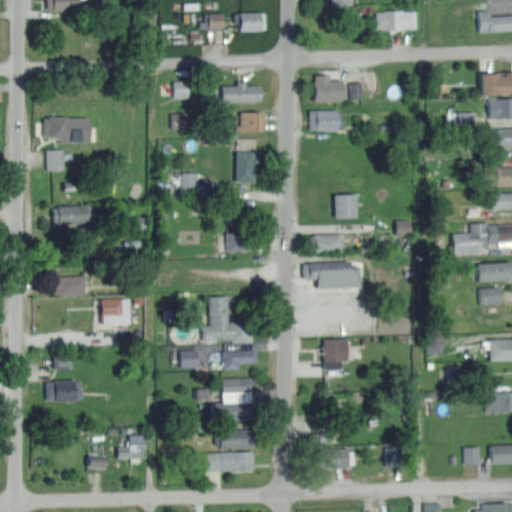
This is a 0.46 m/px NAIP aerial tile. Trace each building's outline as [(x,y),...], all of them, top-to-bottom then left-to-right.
[(51,10),(51,8),(45,8),(45,0),(76,0),(77,9),(51,10)] [(384,29),(384,27),(375,27),(374,11),(383,11),(383,10),(416,9),(416,28),(384,29)] [(511,13),(511,30),(476,32),(475,10),(488,9),(488,14),(511,13)] [(238,30),(238,22),(233,22),(233,12),(259,11),(259,12),(263,12),(264,29),(238,30)] [(223,13),(207,13),(207,28),(223,28),(223,13)] [(502,76),(502,73),(511,73),(511,91),(493,91),(493,94),(477,94),(477,74),(494,74),(494,76),(502,76)] [(312,101),(311,80),(313,80),(313,75),(327,75),(327,80),(341,80),(341,83),(343,83),(343,96),(340,96),(340,101),(312,101)] [(188,80),(172,80),(172,98),(188,97),(188,80)] [(222,102),(222,85),(235,84),(235,81),(244,81),(245,85),(255,85),(255,87),(259,86),(259,100),(222,102)] [(350,98),(362,98),(361,82),(349,82),(350,98)] [(511,116),(511,117),(487,118),(486,98),(511,97),(511,116)] [(235,130),(235,122),(238,122),(239,111),(259,111),(259,113),(264,113),(263,130),(235,130)] [(336,129),(308,129),(307,111),(340,111),(340,119),(341,119),(341,128),(336,128),(336,129)] [(475,124),(475,111),(457,111),(457,124),(475,124)] [(170,128),(184,128),(184,112),(170,113),(170,128)] [(87,140),(62,140),(62,138),(45,138),(45,136),(42,136),(42,118),(45,118),(46,116),(88,116),(87,140)] [(511,128),(511,145),(488,145),(488,127),(511,128)] [(254,180),(234,180),(233,149),(253,148),(254,180)] [(63,170),(62,149),(45,149),(45,170),(63,170)] [(511,166),(511,185),(482,185),(482,166),(511,166)] [(180,190),(196,191),(196,173),(181,172),(180,190)] [(511,193),(511,208),(486,208),(487,192),(511,193)] [(355,215),(333,215),(332,194),(354,193),(355,215)] [(87,221),(82,221),(82,222),(51,223),(51,207),(56,207),(56,206),(87,206),(87,221)] [(145,217),(131,216),(130,229),(145,230),(145,217)] [(486,219),(486,223),(511,222),(511,240),(487,241),(487,249),(452,251),(451,231),(470,231),(469,220),(486,219)] [(225,250),(225,232),(254,232),(254,234),(260,233),(260,248),(256,248),(256,250),(225,250)] [(313,252),(313,250),(308,250),(308,235),(312,235),(312,233),(339,233),(340,251),(313,252)] [(315,287),(315,278),(301,277),(301,262),(306,261),(349,261),(349,265),(357,265),(357,285),(349,285),(349,286),(315,287)] [(476,280),(475,262),(510,261),(510,269),(507,269),(508,279),(476,280)] [(83,292),(52,293),(52,278),(57,278),(57,276),(82,276),(82,281),(87,281),(87,291),(83,291),(83,292)] [(478,303),(477,287),(497,286),(498,302),(478,303)] [(228,342),(228,339),(200,340),(200,324),(207,324),(206,295),(224,295),(225,322),(228,322),(228,320),(249,320),(250,341),(228,342)] [(99,299),(124,299),(124,323),(99,323),(99,299)] [(511,359),(486,359),(486,338),(511,337),(511,359)] [(338,366),(323,367),(322,339),(346,338),(346,359),(339,359),(338,366)] [(197,349),(178,350),(179,367),(198,366),(197,349)] [(221,367),(221,350),(255,350),(255,360),(249,360),(249,361),(236,361),(236,367),(221,367)] [(55,368),(70,368),(70,359),(55,358),(55,368)] [(446,369),(446,366),(459,365),(459,374),(462,374),(462,378),(459,378),(459,384),(446,385),(446,369)] [(248,376),(249,401),(251,401),(252,419),(211,420),(211,402),(222,402),(221,377),(248,376)] [(44,399),(44,380),(72,379),(72,381),(78,381),(78,390),(80,390),(80,399),(44,399)] [(511,392),(511,411),(483,413),(482,394),(511,392)] [(347,414),(348,398),(332,397),(332,413),(347,414)] [(309,442),(309,434),(315,434),(315,426),(330,426),(330,442),(309,442)] [(251,442),(251,446),(217,446),(217,428),(257,427),(257,442),(251,442)] [(141,434),(141,440),(143,440),(142,457),(116,456),(117,447),(127,447),(127,433),(141,434)] [(511,461),(489,462),(488,445),(511,444),(511,461)] [(384,466),(395,465),(395,446),(384,447),(384,466)] [(463,464),(478,463),(478,446),(462,446),(463,464)] [(347,467),(318,467),(318,464),(313,464),(313,452),(317,452),(317,448),(346,448),(346,450),(352,450),(352,464),(347,464),(347,467)] [(203,470),(202,453),(251,451),(251,468),(203,470)] [(511,511),(470,511),(470,508),(480,508),(480,502),(506,500),(506,502),(511,501),(511,511)] [(422,511),(439,511),(439,503),(422,503),(422,511)]
